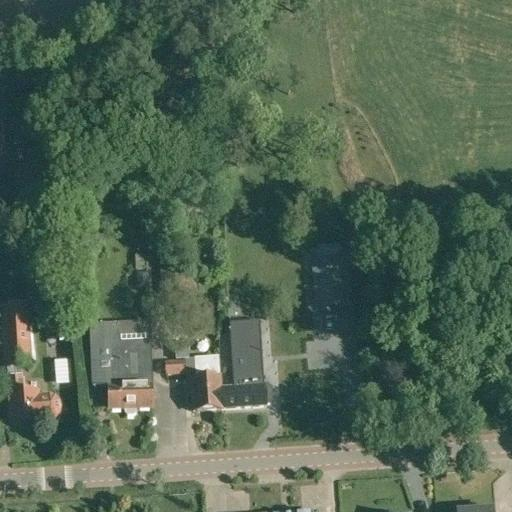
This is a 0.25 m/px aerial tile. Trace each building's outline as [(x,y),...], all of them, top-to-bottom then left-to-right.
[(36,144),(38,156),(48,154),(46,142),(36,144)] [(64,237),(68,258),(99,252),(95,231),(64,237)] [(160,270),(161,294),(197,292),(196,269),(160,270)] [(318,296),(321,323),(352,322),(351,294),(318,296)] [(28,304),(0,305),(0,314),(3,369),(20,368),(19,346),(30,346),(28,304)] [(225,396),(226,411),(265,408),(268,407),(271,403),(270,390),(263,384),(254,385),(253,376),(251,376),(251,369),(265,369),(264,352),(263,318),(239,319),(241,360),(234,360),(236,395),(225,396)] [(125,414),(128,417),(134,417),(136,414),(136,411),(152,410),(149,324),(89,326),(91,388),(107,388),(107,412),(124,411),(125,414)] [(175,362),(185,361),(188,361),(187,345),(174,346),(175,362)] [(311,358),(288,360),(289,376),(312,375),(311,358)] [(192,397),(193,413),(221,412),(221,411),(226,411),(225,396),(236,395),(234,360),(229,360),(230,388),(220,389),(220,378),(218,378),(217,360),(186,362),(188,397),(192,397)] [(164,364),(164,378),(184,377),(184,363),(164,364)] [(80,368),(66,369),(66,380),(81,379),(80,368)] [(25,430),(29,432),(32,430),(34,426),(34,424),(40,423),(40,422),(49,421),(55,418),(58,414),(58,409),(57,403),(53,399),(48,398),(37,397),(37,394),(23,395),(22,383),(7,384),(9,426),(23,424),(23,427),(25,430)]
